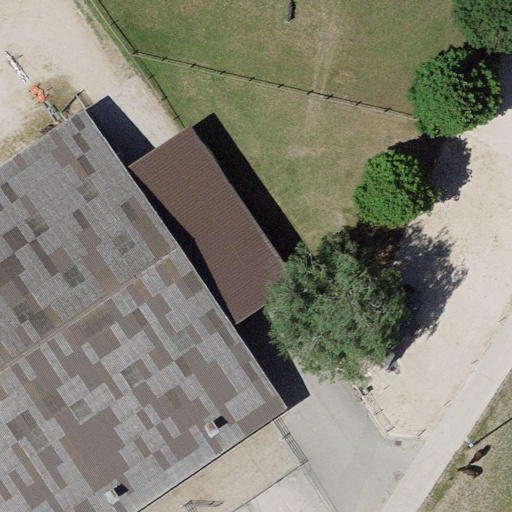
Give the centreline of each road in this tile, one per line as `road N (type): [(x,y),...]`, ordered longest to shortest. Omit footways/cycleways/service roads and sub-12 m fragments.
road 1 (track): [(396,511),(69,33)]
road 2 (track): [(402,511),(511,345)]
